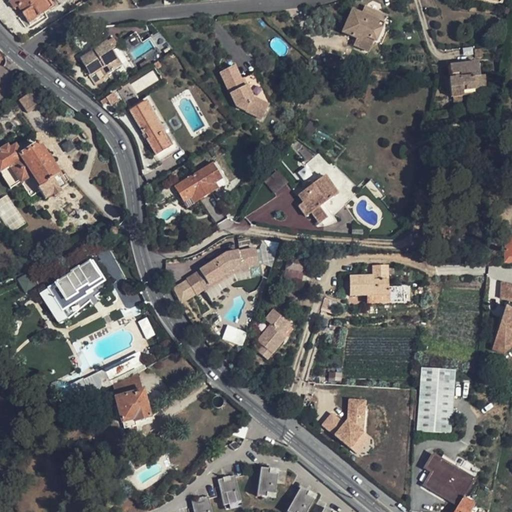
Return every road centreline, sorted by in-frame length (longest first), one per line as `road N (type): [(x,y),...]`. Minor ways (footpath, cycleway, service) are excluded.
road 1 (residential): [(17,57),(115,138),(129,169),(151,289),(182,339),(228,390),(378,511)]
road 2 (residential): [(17,57),(67,24),(297,0)]
